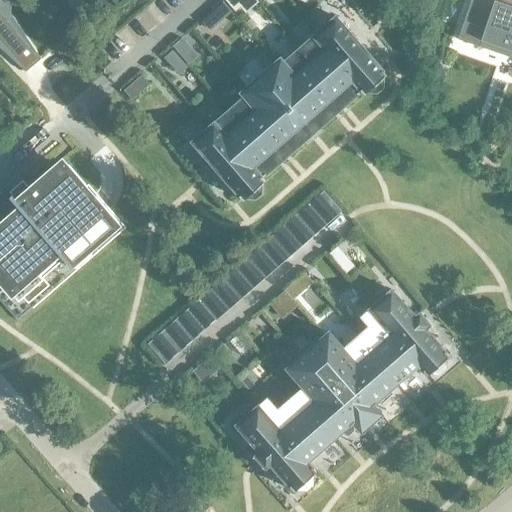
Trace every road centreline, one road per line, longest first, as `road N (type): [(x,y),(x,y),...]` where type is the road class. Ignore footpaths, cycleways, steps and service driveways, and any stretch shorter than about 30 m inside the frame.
road 1 (residential): [(68,469),(348,216)]
road 2 (residential): [(0,178),(107,82)]
